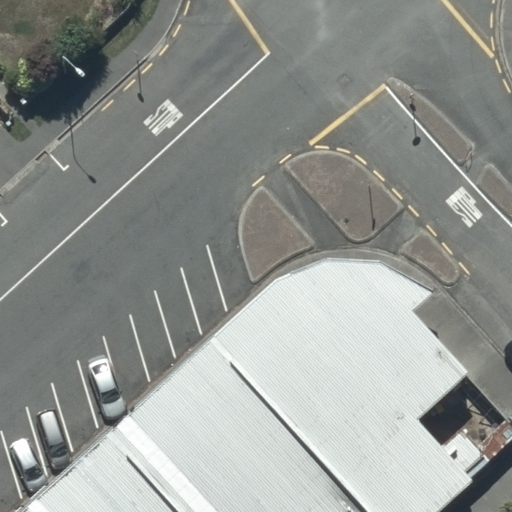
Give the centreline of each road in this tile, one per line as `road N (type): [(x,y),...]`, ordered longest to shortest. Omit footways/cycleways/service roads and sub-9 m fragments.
road 1 (residential): [(0,307),(330,0)]
road 2 (residential): [(511,272),(349,113),(335,0)]
road 3 (residential): [(340,0),(427,50),(511,141)]
